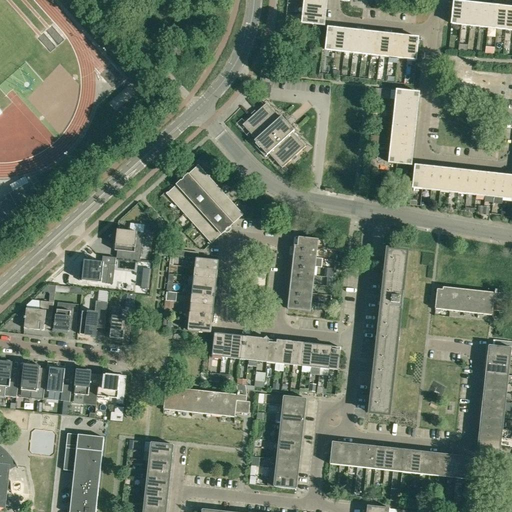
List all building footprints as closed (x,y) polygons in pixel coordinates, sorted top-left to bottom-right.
[(452,23),(461,24),(463,4),(454,3),(452,23)] [(461,24),(470,25),(472,5),(463,4),(461,24)] [(305,5),(304,14),(324,17),(325,8),(305,5)] [(481,6),(472,5),(470,25),(479,26),(481,6)] [(479,26),(488,27),(490,7),(481,6),(479,26)] [(499,8),(490,7),(488,27),(497,28),(499,8)] [(497,28),(506,29),(508,9),(499,8),(497,28)] [(324,17),(304,14),(303,24),(323,26),(324,17)] [(326,49),(335,50),(337,30),(328,29),(326,44),(326,49)] [(335,50),(344,51),(346,31),(337,30),(335,50)] [(353,52),(355,32),(346,31),(344,51),(353,52)] [(353,52),(362,53),(364,33),(355,32),(353,52)] [(373,34),(364,33),(362,53),(371,54),(373,34)] [(371,54),(380,55),(382,35),(373,34),(371,54)] [(391,36),(382,35),(380,55),(389,56),(391,36)] [(389,56),(398,57),(400,37),(391,36),(389,56)] [(398,57),(407,58),(409,38),(400,37),(398,57)] [(409,38),(407,58),(416,59),(418,39),(409,38)] [(397,100),(417,102),(418,93),(398,90),(397,100)] [(416,111),(417,102),(397,100),(396,109),(416,111)] [(282,168),(285,166),(292,159),(294,161),(297,157),(296,156),(306,147),(293,132),(294,131),(289,125),(291,124),(289,123),(287,121),(286,122),(281,116),(280,118),(267,103),(256,113),(255,111),(251,114),(253,116),(243,125),(256,140),(254,141),(256,143),(255,144),(260,149),(261,148),(267,155),(269,154),(282,168)] [(415,120),(416,111),(396,109),(395,118),(415,120)] [(395,118),(394,127),(414,129),(415,120),(395,118)] [(413,138),(414,129),(394,127),(393,135),(413,138)] [(370,142),(374,143),(379,143),(380,136),(371,135),(370,142)] [(412,147),(413,138),(393,135),(392,144),(412,147)] [(412,147),(392,144),(391,154),(411,156),(412,147)] [(410,165),(411,156),(391,154),(390,163),(392,163),(392,166),(393,166),(399,167),(399,164),(410,165)] [(212,243),(218,238),(226,231),(227,231),(226,230),(228,228),(229,229),(229,228),(243,215),(198,166),(186,177),(185,176),(184,175),(183,175),(182,175),(181,175),(180,175),(179,175),(179,176),(178,176),(178,177),(178,178),(177,179),(178,180),(178,181),(178,182),(179,183),(167,194),(212,243)] [(413,187),(422,188),(424,168),(415,167),(413,187)] [(433,169),(424,168),(422,188),(431,189),(433,169)] [(433,169),(431,189),(440,190),(442,170),(433,169)] [(451,171),(442,170),(440,190),(449,191),(451,171)] [(451,171),(449,191),(458,192),(460,172),(451,171)] [(469,173),(460,172),(458,192),(467,193),(469,173)] [(469,173),(467,193),(476,194),(478,174),(469,173)] [(487,175),(478,174),(476,194),(485,195),(487,175)] [(496,176),(487,175),(485,195),(494,196),(496,176)] [(494,196),(503,197),(505,177),(496,176),(494,196)] [(511,193),(511,177),(505,177),(503,197),(511,198),(511,193)] [(2,202),(0,203),(0,235),(21,217),(19,216),(21,214),(18,209),(39,197),(35,188),(31,182),(27,184),(26,184),(23,186),(22,186),(22,187),(19,189),(18,188),(18,189),(14,191),(10,193),(4,196),(8,204),(5,206),(2,202)] [(41,185),(35,188),(39,197),(46,194),(41,185)] [(117,232),(114,231),(113,242),(116,242),(115,251),(117,251),(116,258),(140,261),(143,233),(117,230),(117,232)] [(299,247),(316,249),(317,239),(297,237),(297,238),(299,238),(299,241),(297,240),(296,247),(299,247)] [(315,258),(316,249),(299,247),(298,250),(296,249),(295,256),(315,258)] [(407,251),(388,249),(384,283),(403,285),(407,251)] [(187,257),(198,259),(198,253),(172,250),(171,256),(187,257)] [(81,267),(79,281),(113,285),(113,284),(107,283),(109,265),(115,265),(116,258),(103,256),(102,263),(84,261),(84,268),(81,267)] [(314,266),(315,258),(295,256),(294,264),(314,266)] [(198,259),(197,268),(217,270),(218,261),(198,259),(197,259),(198,259)] [(313,276),(314,266),(294,264),(293,274),(313,276)] [(217,270),(197,268),(195,277),(216,279),(217,270)] [(292,282),(312,284),(313,276),(293,274),(292,282)] [(195,277),(195,286),(215,288),(216,279),(195,277)] [(311,293),(312,284),(292,282),(291,291),(311,293)] [(400,318),(403,285),(384,283),(381,316),(400,318)] [(214,297),(215,288),(195,286),(194,295),(214,297)] [(494,296),(437,289),(435,310),(492,316),(493,310),(506,312),(508,300),(504,299),(504,294),(498,293),(498,289),(495,289),(494,296)] [(290,300),(310,303),(311,293),(291,291),(290,300)] [(194,295),(193,304),(213,306),(214,297),(194,295)] [(309,312),(310,303),(290,300),(289,310),(309,312)] [(52,320),(54,303),(41,301),(39,310),(26,309),(25,317),(24,317),(24,319),(25,319),(24,329),(44,331),(45,319),(52,320)] [(105,329),(108,303),(96,301),(95,313),(82,312),(80,335),(95,337),(96,328),(105,329)] [(69,332),(70,320),(77,320),(78,305),(67,304),(66,311),(57,310),(56,324),(55,324),(54,325),(53,325),(53,332),(67,333),(67,331),(69,332)] [(212,315),(213,306),(193,304),(192,313),(212,315)] [(122,340),(123,340),(125,323),(132,324),(134,310),(122,309),(121,315),(113,314),(112,317),(110,317),(109,325),(111,325),(110,338),(115,339),(115,341),(122,342),(122,340)] [(192,313),(191,322),(211,324),(212,315),(192,313)] [(396,351),(400,318),(381,316),(377,349),(396,351)] [(210,333),(211,324),(191,322),(190,331),(210,333)] [(212,355),(222,357),(224,336),(214,335),(212,355)] [(224,336),(222,357),(231,358),(233,337),(224,336)] [(231,358),(239,358),(241,338),(233,337),(231,358)] [(239,358),(249,359),(251,339),(241,338),(239,358)] [(251,339),(249,359),(258,360),(260,340),(251,339)] [(258,360),(267,361),(269,341),(260,340),(258,360)] [(490,345),(489,355),(509,357),(511,342),(494,340),(493,346),(490,345)] [(267,361),(276,362),(278,342),(269,341),(267,361)] [(285,363),(287,343),(278,342),(276,362),(285,363)] [(285,363),(294,364),(296,344),(287,343),(285,363)] [(294,364),(303,365),(305,345),(296,344),(294,364)] [(303,365),(311,366),(314,346),(305,345),(303,365)] [(321,367),(323,347),(314,346),(311,366),(321,367)] [(321,367),(329,368),(332,348),(323,347),(321,367)] [(341,349),(332,348),(329,368),(339,369),(341,349)] [(374,382),(393,384),(396,351),(377,349),(374,382)] [(489,355),(488,364),(508,366),(509,357),(489,355)] [(19,379),(11,378),(12,364),(10,363),(10,361),(0,360),(0,362),(0,386),(5,387),(4,397),(16,398),(19,379)] [(38,383),(40,367),(37,366),(37,364),(28,363),(28,365),(24,365),(21,391),(31,392),(30,399),(43,400),(45,384),(38,383)] [(488,364),(487,373),(507,375),(508,366),(488,364)] [(65,369),(50,368),(47,391),(62,393),(61,401),(70,402),(71,386),(63,385),(65,369)] [(96,406),(97,397),(98,388),(89,387),(91,372),(90,372),(90,370),(78,369),(78,371),(77,371),(75,395),(84,396),(83,404),(96,406)] [(486,382),(506,384),(507,375),(487,373),(486,382)] [(97,397),(102,397),(108,398),(109,398),(117,399),(116,404),(123,404),(125,384),(119,384),(120,375),(111,374),(106,374),(106,375),(100,375),(98,388),(97,397)] [(390,410),(393,384),(374,382),(370,414),(389,416),(390,410)] [(486,382),(485,391),(505,393),(506,384),(486,382)] [(240,395),(241,392),(238,391),(237,395),(166,387),(164,410),(178,411),(235,417),(236,412),(249,414),(250,402),(246,401),(246,396),(240,395)] [(504,402),(505,393),(485,391),(484,400),(504,402)] [(284,406),(304,408),(305,399),(285,397),(284,406)] [(484,400),(483,409),(503,411),(504,402),(484,400)] [(303,417),(304,408),(284,406),(283,415),(303,417)] [(483,409),(483,418),(502,420),(503,411),(483,409)] [(282,424),(302,426),(303,417),(283,415),(282,424)] [(502,420),(483,418),(482,427),(501,429),(502,420)] [(302,426),(282,424),(281,433),(301,435),(302,426)] [(482,427),(481,436),(500,438),(501,429),(482,427)] [(300,444),(301,435),(281,433),(280,442),(300,444)] [(96,511),(104,437),(68,434),(64,470),(74,471),(70,511),(96,511)] [(481,436),(480,445),(499,447),(500,438),(481,436)] [(300,444),(280,442),(279,451),(299,453),(300,444)] [(152,443),(151,452),(171,454),(172,445),(152,443)] [(339,464),(342,444),(333,443),(330,463),(339,464)] [(351,445),(342,444),(339,464),(348,465),(351,445)] [(0,508),(6,509),(6,506),(6,500),(7,491),(11,491),(11,493),(12,493),(11,481),(10,481),(10,482),(9,482),(10,470),(17,467),(18,468),(17,465),(15,461),(13,458),(11,455),(8,453),(6,450),(3,448),(0,445),(0,508)] [(357,466),(360,446),(351,445),(348,465),(357,466)] [(499,447),(480,445),(479,454),(498,456),(499,447)] [(369,447),(360,446),(357,466),(366,467),(369,447)] [(378,448),(369,447),(366,467),(375,468),(378,448)] [(378,448),(375,468),(384,469),(387,449),(378,448)] [(396,450),(387,449),(384,469),(394,470),(396,450)] [(405,451),(396,450),(394,470),(403,471),(405,451)] [(298,462),(299,453),(279,451),(278,460),(298,462)] [(412,472),(414,452),(405,451),(403,471),(412,472)] [(170,463),(171,454),(151,452),(150,461),(170,463)] [(423,453),(414,452),(412,472),(421,473),(423,453)] [(432,454),(423,453),(421,473),(430,474),(432,454)] [(439,475),(441,455),(432,454),(430,474),(439,475)] [(450,456),(441,455),(439,475),(448,476),(450,456)] [(459,457),(450,456),(448,476),(457,477),(459,457)] [(468,458),(459,457),(457,477),(466,478),(468,458)] [(477,459),(468,458),(466,478),(475,479),(477,459)] [(297,471),(298,462),(278,460),(277,469),(297,471)] [(150,461),(149,470),(170,472),(170,463),(150,461)] [(296,480),(297,471),(277,469),(276,478),(296,480)] [(169,481),(170,472),(149,470),(148,479),(169,481)] [(296,480),(276,478),(275,487),(295,489),(296,480)] [(169,481),(148,479),(147,488),(168,490),(169,481)] [(392,487),(390,500),(399,501),(400,497),(401,488),(392,487)] [(167,499),(168,490),(147,488),(146,497),(167,499)] [(167,499),(146,497),(145,505),(166,508),(167,499)]
